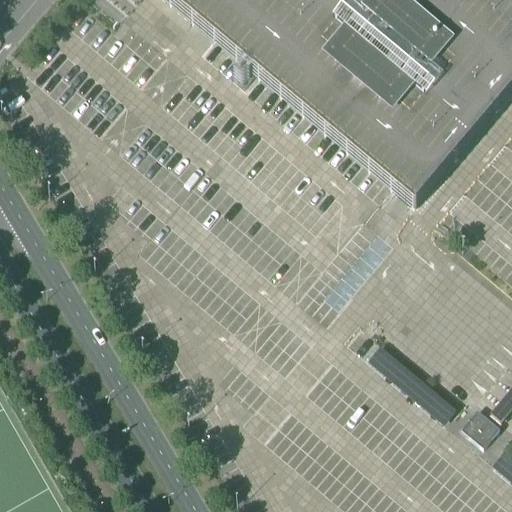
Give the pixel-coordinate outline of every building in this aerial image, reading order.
[(511,0),(156,0),(203,39),(211,46),(392,197),(401,205),(413,215),(511,96),(511,0)] [(445,429),(458,414),(381,351),(369,365),(378,373),(375,376),(422,414),(424,412),(445,429)] [(495,417),(489,425),(501,436),(508,428),(511,423),(511,397),(506,405),(495,417)] [(460,437),(482,456),(492,443),(498,436),(476,418),(471,424),(460,437)] [(511,463),(505,458),(493,474),(511,488),(511,463)]
